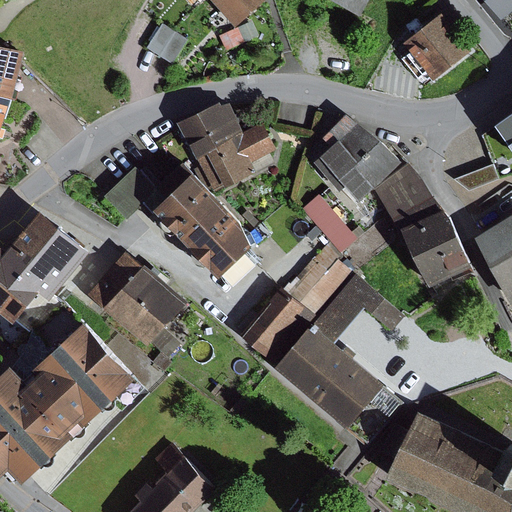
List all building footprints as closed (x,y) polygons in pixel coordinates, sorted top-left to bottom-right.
[(210,0),(235,28),(267,0),(210,0)] [(327,0),(360,18),(370,0),(327,0)] [(511,0),(483,0),(500,20),(511,9),(511,0)] [(472,53),(441,14),(403,44),(433,83),(472,53)] [(188,40),(163,24),(148,49),(173,64),(188,40)] [(0,135),(25,53),(0,46),(0,135)] [(244,131),(230,104),(221,108),(219,104),(179,124),(203,172),(214,167),(226,189),(257,173),(252,164),(278,151),(263,122),(244,131)] [(511,111),(495,124),(511,148),(511,111)] [(346,116),(311,148),(320,158),(314,163),(338,193),(345,188),(358,204),(401,163),(381,142),(346,116)] [(121,181),(105,197),(127,219),(144,204),(218,281),(222,277),(233,288),(261,262),(250,250),(240,224),(182,163),(155,188),(136,168),(121,181)] [(402,231),(445,211),(421,179),(410,165),(376,190),(399,232),(402,231)] [(319,195),(303,208),(341,253),(357,239),(319,195)] [(402,231),(428,287),(471,268),(445,211),(402,231)] [(19,317),(31,332),(64,304),(53,295),(89,253),(39,213),(5,252),(0,248),(0,304),(17,320),(19,317)] [(511,303),(511,301),(511,215),(473,238),(511,303)] [(281,288),(245,334),(277,362),(318,316),(317,315),(353,272),(339,262),(341,259),(327,245),(285,291),(281,288)] [(126,253),(87,297),(146,349),(185,305),(126,253)] [(355,275),(281,365),(370,442),(403,402),(334,345),(364,309),(392,332),(405,316),(355,275)] [(8,472),(21,486),(136,381),(64,304),(31,332),(55,353),(32,372),(36,377),(27,386),(10,368),(0,377),(0,471),(3,475),(8,472)] [(170,356),(181,344),(169,333),(158,345),(170,356)] [(395,459),(386,478),(456,511),(511,511),(511,447),(509,446),(505,454),(418,413),(409,431),(395,459)] [(395,459),(409,431),(394,423),(380,451),(395,459)] [(138,511),(202,511),(224,491),(177,444),(161,460),(176,475),(161,490),(154,483),(141,496),(148,503),(138,511)]
